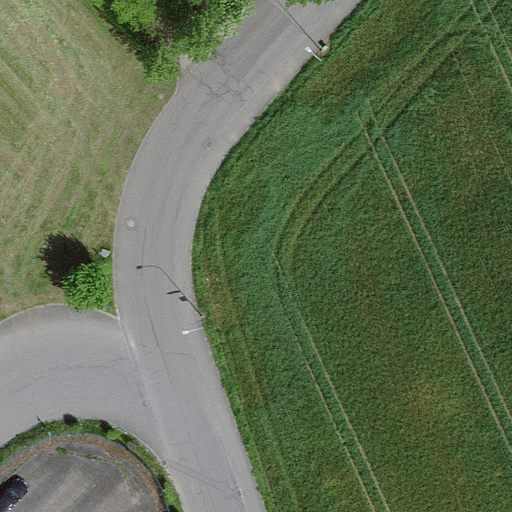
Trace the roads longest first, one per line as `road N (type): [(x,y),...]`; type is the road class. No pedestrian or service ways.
road 1 (unclassified): [(297,0),(224,76),(160,181),(147,236),(149,271),(175,373)]
road 2 (unclassified): [(175,373),(85,369),(0,392)]
road 3 (unclassified): [(175,373),(221,511)]
